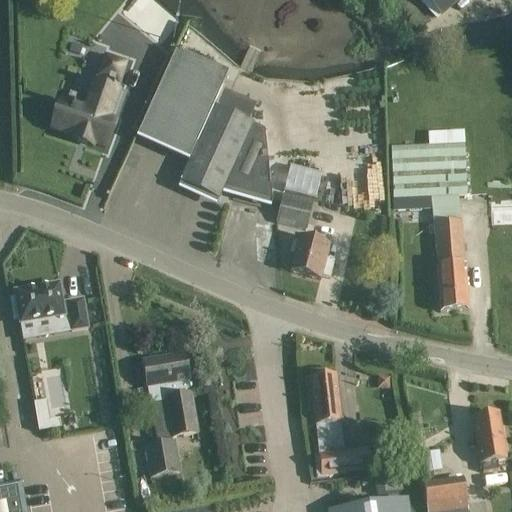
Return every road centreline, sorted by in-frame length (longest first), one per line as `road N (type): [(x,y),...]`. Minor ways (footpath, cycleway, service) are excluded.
road 1 (unclassified): [(0,202),(358,336),(511,363)]
road 2 (unknown): [(0,298),(12,380),(51,462)]
